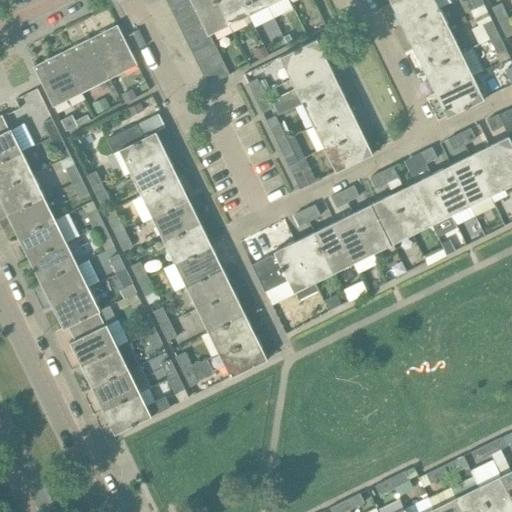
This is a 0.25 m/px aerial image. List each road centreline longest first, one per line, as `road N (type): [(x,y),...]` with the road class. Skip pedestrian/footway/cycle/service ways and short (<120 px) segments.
road 1 (residential): [(261,215),(212,109),(182,95),(134,0)]
road 2 (tertiary): [(111,511),(0,297)]
road 3 (residential): [(424,134),(261,215)]
road 4 (residential): [(424,134),(362,0)]
